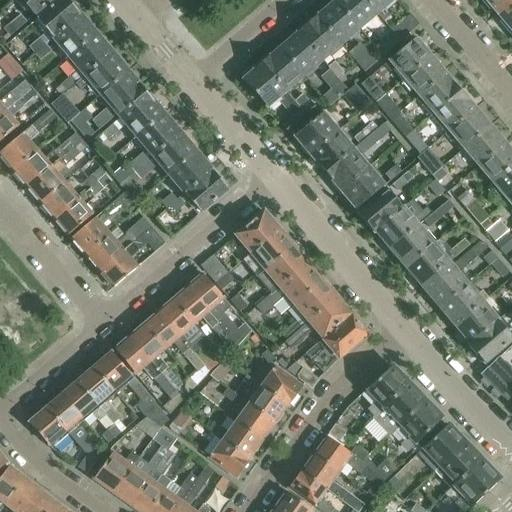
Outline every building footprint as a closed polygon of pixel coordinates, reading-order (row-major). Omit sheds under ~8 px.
[(18,0),(33,16),(52,0),(18,0)] [(58,0),(36,19),(52,38),(80,15),(73,8),(74,4),(70,0),(58,0)] [(378,15),(365,0),(337,0),(335,2),(360,31),(372,20),(378,15)] [(365,0),(378,15),(384,22),(391,16),(383,8),(392,0),(365,0)] [(511,0),(480,0),(490,11),(492,9),(497,14),(511,0)] [(511,0),(497,14),(502,21),(500,23),(510,34),(511,32),(511,0)] [(335,2),(317,17),(342,46),(360,31),(335,2)] [(3,30),(10,37),(26,22),(20,15),(3,30)] [(80,15),(52,38),(68,56),(97,32),(91,24),(87,23),(80,15)] [(419,25),(410,15),(392,31),(393,32),(399,39),(400,41),(419,25)] [(342,46),(317,17),(316,16),(298,32),(323,62),(342,46)] [(72,76),(61,85),(48,96),(53,103),(59,98),(77,82),(83,77),(111,53),(105,45),(105,41),(97,32),(68,56),(79,69),(72,76)] [(323,62),(298,32),(297,33),(298,34),(280,49),(305,78),(323,62)] [(393,32),(374,48),(382,57),(400,41),(399,39),(393,32)] [(34,54),(45,45),(39,38),(28,48),(34,54)] [(423,48),(415,39),(389,61),(405,79),(432,55),(424,46),(423,48)] [(45,45),(34,54),(40,61),(51,51),(45,45)] [(305,78),(280,49),(269,58),(268,57),(261,63),(285,92),(287,93),(305,78)] [(119,61),(111,53),(83,77),(99,96),(130,71),(122,61),(119,61)] [(0,65),(12,80),(22,72),(8,55),(0,61),(0,65)] [(440,65),(432,55),(405,79),(420,97),(445,74),(439,67),(440,65)] [(335,62),(328,68),(337,79),(344,73),(335,62)] [(285,92),(261,63),(254,70),(255,71),(243,81),(267,108),(276,100),(292,118),(282,126),(290,135),(308,119),(301,110),(287,93),(285,92)] [(130,71),(99,96),(110,109),(81,134),(87,141),(116,116),(117,117),(146,93),(136,82),(137,78),(130,71)] [(445,74),(420,97),(434,114),(462,90),(454,81),(452,83),(445,74)] [(376,104),(386,95),(385,95),(370,77),(360,85),(376,104)] [(0,115),(31,89),(24,81),(0,101),(0,115)] [(36,95),(31,89),(0,115),(0,142),(17,127),(10,119),(23,108),(21,107),(36,95)] [(471,100),(462,90),(434,114),(449,132),(475,110),(469,102),(471,100)] [(117,117),(119,119),(102,133),(108,140),(118,131),(124,126),(135,138),(166,112),(159,104),(155,104),(146,93),(117,117)] [(401,113),(386,95),(376,104),(391,121),(399,115),(399,114),(401,113)] [(308,119),(315,114),(318,111),(311,102),(301,110),(308,119)] [(0,157),(11,171),(36,150),(29,141),(48,124),(47,123),(55,116),(50,110),(0,152),(0,157)] [(482,118),(475,110),(449,132),(464,149),(492,126),(484,116),(482,118)] [(140,156),(128,165),(134,172),(180,133),(172,124),(173,121),(166,112),(135,138),(146,152),(140,157),(140,156)] [(322,113),(294,137),(301,145),(301,149),(308,157),(339,132),(322,113)] [(413,132),(399,115),(391,121),(405,138),(413,132)] [(359,144),(378,129),(372,123),(354,138),(359,144)] [(354,149),(326,174),(333,182),(330,184),(338,194),(367,168),(371,164),(362,154),(389,130),(384,124),(378,130),(378,129),(359,144),(354,149)] [(492,126),(464,149),(479,166),(504,144),(498,136),(500,135),(492,126)] [(339,132),(308,157),(315,166),(319,166),(326,174),(354,149),(339,132)] [(413,132),(405,138),(420,156),(428,149),(413,132)] [(36,150),(11,171),(26,187),(82,141),(75,133),(45,159),(36,150)] [(134,172),(129,177),(119,185),(125,192),(157,164),(167,176),(198,150),(190,142),(187,141),(180,133),(134,172)] [(439,160),(457,146),(447,133),(429,147),(439,160)] [(82,141),(26,187),(40,203),(64,183),(56,173),(87,147),(82,141)] [(511,152),(511,153),(504,144),(479,166),(494,184),(511,168),(511,152)] [(198,150),(167,176),(183,195),(212,171),(204,162),(205,158),(198,150)] [(432,177),(442,169),(436,162),(426,170),(432,177)] [(64,183),(40,203),(54,220),(78,199),(107,175),(99,166),(71,190),(64,183)] [(401,172),(396,166),(384,175),(390,182),(401,172)] [(119,185),(129,177),(121,168),(111,176),(119,185)] [(367,168),(338,194),(346,203),(350,203),(356,210),(383,187),(367,168)] [(511,168),(494,184),(509,202),(511,198),(511,168)] [(447,175),(442,169),(432,177),(437,183),(447,175)] [(183,195),(177,200),(167,209),(172,216),(190,201),(201,214),(228,190),(226,188),(226,184),(223,179),(218,179),(212,171),(183,195)] [(117,187),(107,175),(78,199),(54,220),(68,236),(92,215),(89,211),(117,187)] [(392,185),(397,192),(407,184),(401,177),(392,185)] [(373,233),(402,208),(386,190),(357,215),(373,233)] [(465,209),(474,201),(466,191),(457,199),(465,209)] [(125,192),(116,201),(71,239),(85,256),(110,234),(103,226),(124,208),(131,216),(140,209),(125,192)] [(167,209),(177,200),(172,194),(161,203),(167,209)] [(419,226),(419,225),(390,250),(406,268),(434,243),(424,232),(453,207),(448,201),(444,204),(426,219),(426,220),(419,226)] [(481,209),(474,201),(465,209),(472,216),(481,209)] [(402,208),(373,233),(373,234),(375,232),(390,250),(419,225),(404,207),(402,208)] [(251,254),(279,231),(263,213),(236,236),(251,254)] [(110,234),(85,256),(99,272),(141,236),(152,227),(146,220),(135,228),(118,243),(110,234)] [(495,244),(504,236),(496,226),(487,234),(495,244)] [(141,236),(99,272),(113,288),(137,268),(129,258),(147,244),(155,253),(166,243),(152,227),(141,236)] [(279,231),(251,254),(242,261),(256,279),(294,248),(279,231)] [(504,236),(495,244),(500,250),(509,242),(504,236)] [(452,264),(451,263),(422,288),(439,308),(468,283),(460,274),(488,248),(485,244),(479,243),(478,242),(452,264)] [(434,243),(406,268),(422,288),(451,263),(450,262),(434,243)] [(455,258),(464,250),(459,244),(449,252),(455,258)] [(308,265),(294,248),(256,279),(270,296),(308,265)] [(212,256),(200,266),(215,284),(227,274),(212,256)] [(491,265),(503,279),(509,273),(498,259),(491,265)] [(308,265),(270,296),(256,307),(263,316),(287,295),(295,305),(322,282),(308,265)] [(227,274),(215,284),(220,290),(232,280),(239,274),(234,268),(227,274)] [(223,300),(202,275),(187,288),(233,342),(241,335),(216,306),(223,300)] [(337,299),(322,282),(295,305),(309,322),(337,299)] [(468,283),(439,308),(455,326),(483,301),(488,298),(483,292),(478,295),(468,283)] [(233,342),(187,288),(173,300),(194,325),(202,319),(211,329),(227,347),(233,342)] [(247,306),(237,295),(230,301),(239,312),(247,306)] [(309,322),(302,329),(287,341),(285,343),(291,350),(315,329),(324,339),(352,316),(337,299),(309,322)] [(194,325),(173,300),(158,313),(193,354),(201,348),(187,332),(194,325)] [(483,301),(455,326),(470,344),(468,345),(468,346),(470,344),(498,322),(499,320),(483,301)] [(193,354),(158,313),(144,325),(165,350),(173,344),(197,372),(203,367),(201,364),(193,354)] [(324,339),(324,340),(323,340),(339,359),(367,335),(352,316),(324,339)] [(287,341),(302,329),(295,322),(282,334),(287,341)] [(511,341),(511,338),(498,322),(470,344),(468,346),(484,364),(511,341)] [(144,325),(129,338),(174,391),(182,385),(157,357),(165,350),(144,325)] [(174,391),(129,338),(114,351),(135,375),(143,367),(173,402),(177,398),(173,393),(174,391)] [(203,367),(204,366),(208,371),(209,372),(224,360),(216,351),(201,364),(203,367)] [(261,356),(268,365),(275,360),(267,351),(261,356)] [(96,364),(96,366),(95,367),(115,392),(132,377),(111,353),(103,360),(101,360),(96,364)] [(511,371),(499,358),(481,376),(503,398),(511,407),(511,371)] [(392,366),(390,368),(361,395),(371,406),(367,410),(373,417),(409,384),(394,368),(392,366)] [(85,374),(85,376),(77,382),(98,408),(99,407),(106,415),(105,416),(114,425),(119,421),(103,402),(115,392),(95,367),(92,369),(90,369),(85,374)] [(275,367),(261,386),(287,405),(287,406),(288,407),(302,388),(275,367)] [(311,389),(318,380),(303,368),(296,377),(297,378),(297,379),(311,389)] [(246,376),(242,382),(252,389),(256,383),(246,376)] [(98,408),(77,382),(61,395),(84,421),(93,414),(99,421),(105,416),(106,415),(99,407),(98,408)] [(409,384),(373,417),(372,419),(386,434),(383,437),(385,439),(391,434),(425,402),(409,384)] [(287,405),(261,386),(249,404),(274,423),(287,406),(287,405)] [(239,407),(244,401),(227,389),(222,395),(239,407)] [(61,395),(46,408),(68,434),(87,456),(86,456),(94,465),(99,457),(90,447),(86,446),(81,441),(84,439),(84,433),(81,429),(77,429),(76,428),(84,421),(61,395)] [(145,417),(160,428),(169,420),(148,395),(135,406),(145,417)] [(442,419),(425,402),(391,434),(408,452),(442,419)] [(274,423),(249,404),(236,421),(235,421),(234,422),(261,441),(274,423)] [(30,420),(31,422),(29,423),(51,449),(68,434),(46,408),(40,414),(37,414),(30,420)] [(183,411),(173,423),(183,430),(192,418),(183,411)] [(134,427),(153,440),(160,429),(160,428),(145,417),(134,427)] [(212,423),(209,421),(205,427),(217,436),(221,429),(212,423)] [(261,441),(234,422),(222,440),(248,459),(261,441)] [(120,433),(114,425),(101,436),(108,444),(120,433)] [(346,433),(335,425),(328,434),(346,446),(350,440),(345,436),(346,433)] [(465,443),(448,425),(417,455),(434,472),(465,443)] [(326,437),(313,455),(338,472),(345,463),(358,473),(357,473),(372,484),(366,492),(377,500),(385,488),(381,483),(365,465),(362,463),(350,454),(326,437)] [(248,459),(222,440),(208,458),(236,479),(250,460),(248,459)] [(465,443),(434,472),(450,489),(454,486),(481,460),(465,443)] [(147,465),(139,459),(113,494),(129,506),(168,451),(161,446),(147,465)] [(355,447),(350,454),(362,463),(367,456),(355,447)] [(176,457),(168,451),(129,506),(138,511),(148,511),(170,482),(162,476),(176,457)] [(132,454),(125,464),(111,454),(93,480),(113,494),(139,459),(132,454)] [(338,472),(313,455),(302,471),(301,471),(326,489),(326,490),(340,500),(340,499),(357,511),(363,504),(331,482),(338,472)] [(94,465),(86,456),(80,465),(74,460),(71,464),(86,475),(94,465)] [(367,456),(362,463),(365,465),(381,483),(395,470),(385,460),(378,466),(367,456)] [(454,486),(450,489),(439,499),(447,507),(452,502),(453,503),(458,498),(470,509),(500,480),(481,460),(454,486)] [(5,505),(25,480),(9,467),(0,478),(0,510),(5,505)] [(301,471),(288,489),(320,511),(338,511),(320,499),(326,490),(326,489),(301,471)] [(170,482),(148,511),(172,511),(196,479),(190,475),(180,489),(170,482)] [(199,475),(196,479),(172,511),(193,511),(188,508),(207,481),(199,475)] [(394,477),(387,483),(396,493),(403,487),(394,477)] [(215,488),(222,492),(228,482),(222,478),(215,488)] [(25,480),(5,505),(14,511),(13,511),(22,511),(39,491),(25,480)] [(22,511),(47,511),(54,503),(39,491),(22,511)] [(310,511),(311,511),(286,492),(273,510),(276,511),(310,511)] [(67,511),(54,503),(47,511),(67,511)]
